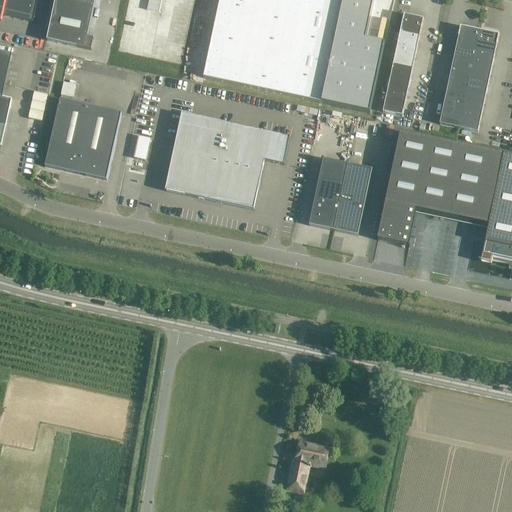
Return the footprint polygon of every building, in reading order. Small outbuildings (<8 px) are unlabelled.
[(0,0),(0,17),(33,24),(38,0),(0,0)] [(55,0),(53,9),(92,18),(95,0),(55,0)] [(149,0),(145,19),(157,21),(161,0),(149,0)] [(220,0),(203,79),(327,106),(370,115),(384,46),(365,42),(373,4),(356,0),(220,0)] [(88,38),(92,18),(53,9),(46,42),(91,52),(94,40),(88,38)] [(404,16),(382,114),(402,118),(423,20),(404,16)] [(460,28),(439,126),(478,134),(499,36),(480,32),(460,28)] [(0,127),(6,128),(12,101),(2,99),(5,86),(12,55),(0,52),(0,127)] [(47,98),(34,95),(28,122),(42,124),(47,98)] [(106,182),(121,115),(60,101),(45,168),(106,182)] [(176,144),(165,192),(248,211),(253,212),(263,165),(264,162),(283,165),(288,139),(182,116),(176,144)] [(511,158),(403,134),(380,242),(415,249),(422,214),(489,226),(484,249),(480,248),(478,259),(482,260),(481,263),(491,265),(491,262),(492,262),(509,266),(508,270),(511,270),(511,158)] [(371,177),(373,171),(347,166),(323,161),(322,166),(309,227),(334,233),(358,238),(371,177)] [(293,462),(290,474),(287,492),(305,495),(310,469),(325,472),(329,450),(315,447),(316,446),(299,443),(295,462),(293,462)]
